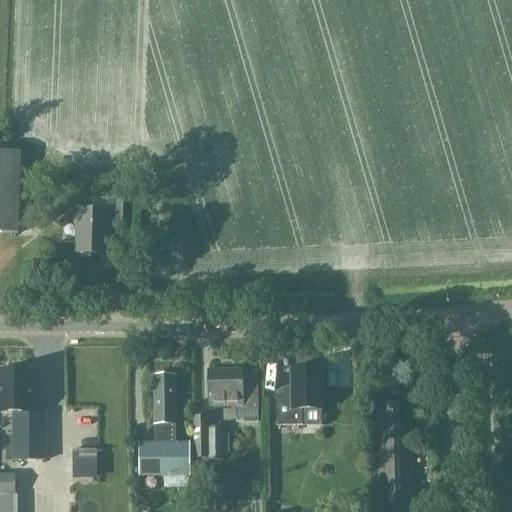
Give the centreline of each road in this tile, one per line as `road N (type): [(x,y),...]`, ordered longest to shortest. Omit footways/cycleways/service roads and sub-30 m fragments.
road 1 (residential): [(448,317),(0,326)]
road 2 (residential): [(454,511),(448,317)]
